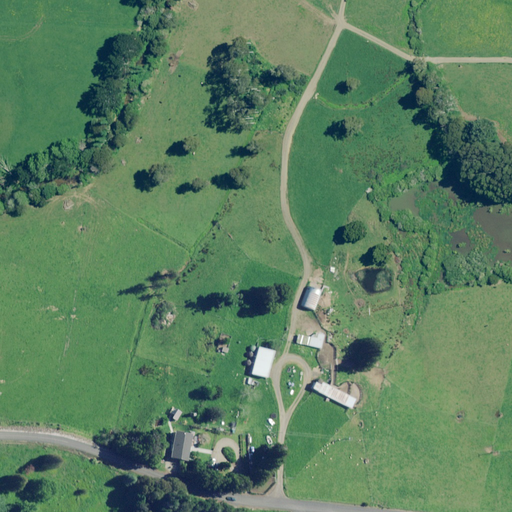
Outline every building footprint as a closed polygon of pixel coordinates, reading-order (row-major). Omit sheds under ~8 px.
[(320,292),(307,287),(300,306),(312,311),(320,292)] [(323,336),(317,334),(316,339),(297,335),(295,344),(320,349),(323,336)] [(228,347),(220,344),(218,351),(226,354),(228,347)] [(259,346),(251,374),(268,379),(276,351),(259,346)] [(313,389),(352,410),(357,400),(323,382),(322,384),(317,381),(313,389)] [(290,398),(290,397),(290,395),(290,394),(289,393),(288,392),(286,392),(285,392),(284,393),(283,394),(282,395),(282,396),(282,397),(283,399),(284,400),(285,400),(286,401),(287,400),(289,400),(290,399),(290,398)] [(176,431),(171,457),(188,461),(193,434),(176,431)]
